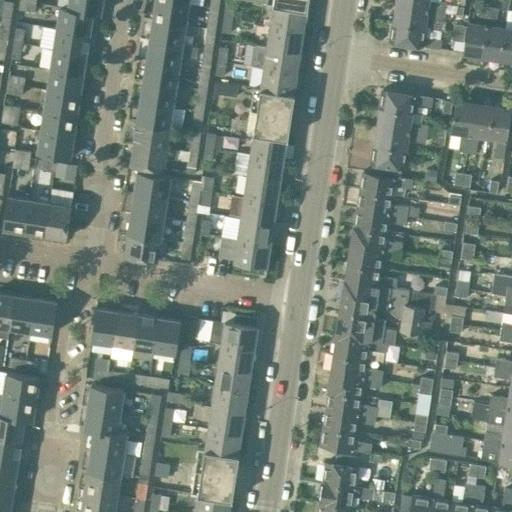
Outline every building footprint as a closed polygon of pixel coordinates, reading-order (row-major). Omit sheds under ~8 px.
[(13,1),(6,0),(3,0),(1,19),(10,21),(13,1)] [(36,2),(24,0),(19,0),(19,8),(35,11),(36,2)] [(102,0),(69,0),(68,7),(101,12),(102,0)] [(189,1),(182,0),(155,0),(153,17),(186,22),(189,1)] [(267,0),(267,2),(273,3),(307,8),(308,8),(308,0),(267,0)] [(396,0),(396,3),(446,11),(447,2),(434,0),(396,0)] [(225,2),(223,17),(232,18),(234,4),(225,2)] [(273,3),(270,24),(303,29),(307,8),(273,3)] [(446,11),(396,3),(393,21),(425,26),(426,17),(444,20),(446,11)] [(452,12),(462,14),(463,6),(454,4),(452,12)] [(464,51),(485,55),(493,6),(481,4),(478,23),(468,21),(464,51)] [(101,13),(101,12),(68,7),(61,6),(58,26),(90,31),(93,12),(101,13)] [(499,7),(493,6),(485,55),(501,57),(505,27),(496,26),(499,7)] [(211,9),(209,25),(217,26),(219,11),(211,9)] [(183,42),(186,22),(153,17),(150,37),(183,42)] [(231,32),(232,18),(223,17),(221,31),(231,32)] [(0,40),(7,41),(10,21),(1,19),(0,25),(0,40)] [(425,26),(393,21),(390,41),(422,46),(440,48),(441,38),(440,38),(442,29),(425,26)] [(466,25),(454,23),(453,31),(465,33),(466,25)] [(303,29),(270,24),(267,46),(300,51),(302,42),(301,42),(303,29)] [(215,42),(217,26),(209,25),(206,41),(215,42)] [(16,26),(13,42),(22,43),(25,28),(16,26)] [(55,47),(87,52),(90,31),(58,26),(55,47)] [(511,58),(511,28),(505,27),(501,57),(511,58)] [(453,31),(452,39),(464,41),(465,33),(453,31)] [(150,37),(147,58),(179,63),(181,54),(197,56),(199,45),(183,42),(150,37)] [(454,40),(453,48),(463,50),(465,41),(454,40)] [(20,58),(22,43),(13,42),(11,57),(20,58)] [(264,65),(297,70),(299,58),(300,51),(267,46),(255,44),(252,63),(264,65)] [(229,46),(219,45),(217,59),(227,61),(229,46)] [(84,73),(87,52),(55,47),(52,68),(84,73)] [(204,53),(202,67),(211,68),(213,54),(204,53)] [(176,84),(179,63),(147,58),(144,79),(176,84)] [(225,75),(227,61),(217,59),(215,74),(225,75)] [(297,70),(264,65),(261,86),(294,91),(297,70)] [(208,85),(211,68),(202,67),(200,84),(208,85)] [(49,89),(80,94),(84,73),(52,68),(49,89)] [(8,74),(7,83),(23,85),(25,76),(8,74)] [(176,84),(144,79),(141,99),(173,104),(176,84)] [(215,81),(214,93),(223,94),(225,82),(215,81)] [(22,94),(23,85),(7,83),(5,92),(22,94)] [(247,131),(253,132),(287,137),(288,137),(295,91),(294,91),(261,86),(254,85),(247,131)] [(383,88),(380,108),(412,113),(412,111),(414,102),(432,105),(434,95),(383,88)] [(77,115),(80,94),(49,89),(45,110),(77,115)] [(198,97),(196,108),(205,109),(206,98),(198,97)] [(141,99),(137,120),(170,125),(170,124),(181,126),(184,107),(173,106),(173,104),(141,99)] [(443,111),(450,112),(452,100),(444,99),(443,111)] [(456,99),(449,145),(460,147),(459,149),(468,150),(475,102),(456,99)] [(477,152),(480,133),(489,135),(493,105),(475,102),(468,150),(477,152)] [(4,103),(1,121),(17,124),(20,106),(4,103)] [(505,156),(507,138),(511,108),(493,105),(489,135),(498,136),(495,154),(505,156)] [(202,125),(205,109),(196,108),(193,124),(202,125)] [(412,111),(412,113),(380,108),(378,124),(428,132),(429,123),(421,122),(423,113),(412,111)] [(74,136),(77,115),(45,110),(42,131),(74,136)] [(170,125),(137,120),(134,141),(167,146),(170,125)] [(428,132),(378,124),(375,144),(406,149),(408,138),(426,141),(428,132)] [(445,136),(446,128),(434,126),(433,134),(445,136)] [(74,136),(42,131),(39,151),(71,156),(74,136)] [(287,137),(253,132),(250,153),(283,158),(287,137)] [(207,133),(205,147),(215,148),(217,134),(207,133)] [(192,134),(189,149),(198,151),(201,135),(192,134)] [(445,136),(433,134),(432,142),(444,143),(445,136)] [(178,148),(167,146),(134,141),(131,161),(163,166),(165,156),(177,158),(178,148)] [(404,166),(406,149),(375,144),(370,171),(401,175),(402,166),(404,166)] [(213,162),(215,148),(205,147),(203,161),(213,162)] [(28,168),(31,151),(15,148),(12,166),(28,168)] [(196,166),(198,151),(189,149),(187,165),(196,166)] [(250,153),(247,174),(280,179),(283,158),(250,153)] [(42,158),(40,168),(55,170),(56,160),(42,158)] [(57,161),(55,175),(75,178),(77,164),(57,161)] [(436,180),(437,169),(426,168),(425,178),(436,180)] [(135,191),(167,196),(170,175),(138,170),(135,191)] [(401,175),(370,171),(364,170),(361,190),(391,194),(393,184),(411,187),(413,177),(401,175)] [(456,171),(454,182),(462,184),(463,172),(456,171)] [(470,185),(471,173),(463,172),(462,184),(470,185)] [(280,179),(247,174),(244,195),(277,200),(280,179)] [(205,175),(203,189),(212,191),(214,177),(205,175)] [(497,192),(499,180),(491,179),(489,191),(497,192)] [(201,185),(192,184),(190,200),(199,201),(201,185)] [(46,234),(67,237),(74,191),(53,187),(51,201),(46,234)] [(210,205),(212,191),(203,189),(200,203),(210,205)] [(361,190),(358,207),(389,212),(407,215),(418,217),(419,208),(390,203),(391,194),(361,190)] [(164,217),(167,196),(135,191),(131,212),(164,217)] [(449,194),(448,202),(460,204),(461,196),(449,194)] [(25,230),(30,198),(8,195),(3,227),(25,230)] [(244,195),(240,216),(274,222),(277,200),(244,195)] [(30,198),(25,230),(46,234),(51,201),(30,198)] [(196,222),(199,201),(190,200),(186,221),(196,222)] [(479,214),(481,206),(469,205),(468,213),(479,214)] [(407,215),(389,212),(358,207),(356,224),(386,229),(387,220),(406,223),(407,215)] [(164,217),(131,212),(128,233),(160,238),(164,217)] [(274,222),(240,216),(237,237),(270,243),(274,222)] [(200,232),(209,234),(211,220),(202,218),(200,232)] [(456,230),(457,222),(445,220),(444,228),(456,230)] [(196,222),(186,221),(183,242),(192,243),(196,222)] [(465,231),(476,232),(478,225),(466,223),(465,231)] [(386,229),(356,224),(354,224),(352,243),(402,251),(405,233),(386,229)] [(157,259),(160,238),(128,233),(125,254),(157,259)] [(265,274),(270,243),(237,237),(222,235),(219,256),(234,259),(234,260),(243,261),(241,270),(264,273),(264,274),(265,274)] [(474,250),(475,243),(463,241),(462,249),(474,250)] [(190,259),(192,243),(183,242),(181,257),(190,259)] [(349,261),(380,266),(382,256),(400,259),(402,251),(352,243),(349,261)] [(451,257),(453,249),(441,248),(440,256),(451,257)] [(473,258),(474,250),(462,249),(461,257),(473,258)] [(438,264),(450,265),(451,257),(440,256),(438,264)] [(379,275),(380,266),(349,261),(346,279),(396,287),(397,278),(379,275)] [(495,273),(492,291),(507,294),(511,294),(511,275),(510,275),(495,273)] [(345,279),(340,310),(373,315),(375,316),(377,308),(393,310),(398,316),(401,317),(399,331),(430,336),(434,311),(443,312),(444,303),(446,294),(434,292),(396,287),(346,279),(345,279)] [(468,288),(469,280),(457,279),(456,286),(468,288)] [(435,284),(434,292),(446,294),(447,286),(435,284)] [(468,288),(456,286),(455,294),(467,296),(468,288)] [(0,335),(8,337),(9,327),(15,293),(0,290),(0,335)] [(36,296),(15,293),(9,327),(31,330),(36,296)] [(36,296),(31,330),(52,334),(57,299),(36,296)] [(444,303),(443,312),(445,313),(444,321),(451,322),(463,323),(464,315),(465,306),(454,304),(444,303)] [(112,343),(117,310),(96,307),(91,339),(112,343)] [(138,313),(117,310),(112,343),(117,343),(133,346),(138,313)] [(375,316),(373,315),(340,310),(337,334),(388,341),(394,342),(396,328),(385,326),(386,317),(375,316)] [(209,340),(221,342),(254,347),(259,316),(258,315),(258,316),(235,312),(233,321),(224,319),(224,321),(213,319),(209,340)] [(511,312),(504,312),(501,330),(511,331),(511,312)] [(154,349),(159,317),(138,313),(133,346),(137,347),(154,349)] [(180,320),(159,317),(154,349),(156,350),(175,353),(180,320)] [(451,322),(450,329),(461,331),(463,323),(451,322)] [(511,331),(501,330),(500,338),(511,339),(511,331)] [(386,350),(388,341),(337,334),(336,334),(337,334),(335,352),(366,357),(368,348),(386,350)] [(251,368),(254,347),(221,342),(218,363),(251,368)] [(191,359),(193,344),(184,343),(182,358),(191,359)] [(425,349),(424,357),(436,359),(437,351),(425,349)] [(457,359),(458,351),(447,350),(445,357),(457,359)] [(332,371),(364,375),(382,378),(383,369),(365,366),(366,357),(335,352),(332,371)] [(24,368),(26,358),(10,355),(8,365),(24,368)] [(444,365),(456,367),(457,359),(445,357),(444,365)] [(511,359),(497,357),(496,366),(511,368),(511,359)] [(40,370),(41,360),(26,358),(24,368),(40,370)] [(191,359),(182,358),(180,372),(188,374),(191,359)] [(248,390),(251,368),(218,363),(214,385),(248,390)] [(511,368),(496,366),(495,375),(511,377),(511,383),(511,387),(511,368)] [(93,377),(108,379),(110,370),(94,367),(93,377)] [(125,372),(110,370),(108,379),(124,382),(125,372)] [(381,387),(382,378),(364,375),(332,371),(329,389),(361,394),(362,384),(381,387)] [(40,377),(6,372),(3,393),(36,398),(40,377)] [(137,382),(152,385),(154,375),(138,373),(137,382)] [(170,378),(154,375),(152,385),(168,387),(170,378)] [(433,378),(421,376),(420,384),(432,385),(433,378)] [(441,387),(440,395),(451,397),(452,389),(454,379),(442,377),(441,387)] [(88,405),(122,410),(125,389),(91,384),(88,405)] [(432,385),(420,384),(419,392),(430,393),(432,385)] [(244,409),(248,390),(214,385),(211,404),(244,409)] [(511,405),(511,387),(494,385),(493,394),(492,394),(490,402),(511,405)] [(327,407),(358,412),(376,415),(378,406),(359,403),(361,394),(329,389),(329,390),(330,390),(327,407)] [(168,390),(167,400),(182,402),(184,392),(168,390)] [(0,413),(33,419),(36,398),(3,393),(0,411),(0,413)] [(451,397),(440,395),(437,413),(448,415),(451,397)] [(152,398),(149,414),(157,415),(160,399),(152,398)] [(474,401),(472,417),(488,419),(487,421),(506,424),(511,424),(511,405),(490,402),(490,403),(474,401)] [(241,431),(244,409),(211,404),(208,426),(241,431)] [(119,431),(122,410),(88,405),(85,426),(119,431)] [(166,406),(164,419),(173,420),(175,408),(166,406)] [(375,423),(376,415),(358,412),(327,407),(325,425),(355,430),(357,420),(375,423)] [(33,420),(33,419),(0,413),(0,434),(22,438),(25,419),(29,420),(33,420)] [(427,415),(415,413),(414,421),(426,422),(427,415)] [(149,414),(146,435),(154,436),(157,415),(149,414)] [(164,419),(162,435),(171,436),(173,420),(164,419)] [(426,422),(414,421),(412,438),(421,439),(425,430),(426,422)] [(485,439),(503,442),(511,442),(511,424),(506,424),(487,421),(486,430),(485,439)] [(435,422),(434,430),(446,432),(447,424),(435,422)] [(355,430),(325,425),(322,444),(370,451),(372,442),(354,439),(355,430)] [(119,432),(119,431),(85,426),(85,427),(89,428),(94,429),(91,448),(124,453),(127,433),(119,432)] [(208,426),(205,447),(238,452),(241,431),(208,426)] [(434,431),(431,450),(461,454),(466,455),(467,446),(462,445),(463,436),(434,431)] [(0,434),(0,456),(19,459),(22,438),(0,434)] [(151,457),(154,436),(146,435),(143,456),(151,457)] [(412,438),(409,437),(408,445),(420,447),(421,439),(412,438)] [(511,442),(503,442),(485,439),(482,457),(509,462),(511,462),(511,442)] [(194,469),(235,476),(239,452),(238,452),(205,447),(198,446),(194,469)] [(88,469),(121,474),(124,453),(91,448),(88,469)] [(338,452),(336,462),(327,461),(324,480),(354,484),(358,455),(338,452)] [(370,459),(382,461),(383,453),(371,452),(370,459)] [(0,477),(16,480),(19,459),(0,456),(0,477)] [(151,457),(143,456),(140,476),(148,478),(151,457)] [(431,456),(429,468),(437,469),(438,457),(431,456)] [(437,469),(444,470),(446,458),(438,457),(437,469)] [(168,476),(170,463),(157,461),(155,474),(168,476)] [(468,474),(476,475),(478,463),(470,462),(468,474)] [(486,464),(478,463),(476,475),(484,476),(486,464)] [(118,494),(121,474),(88,469),(85,489),(118,494)] [(191,491),(198,492),(231,497),(232,498),(235,476),(194,469),(191,491)] [(145,498),(148,478),(140,476),(137,497),(145,498)] [(0,498),(13,501),(16,480),(0,477),(0,498)] [(383,489),(385,479),(375,477),(374,488),(383,489)] [(435,477),(432,496),(429,511),(449,511),(452,499),(442,498),(445,478),(435,477)] [(354,484),(324,480),(324,481),(324,480),(321,500),(351,505),(352,495),(372,498),(373,488),(354,484)] [(452,499),(449,511),(470,511),(475,483),(465,481),(464,485),(454,483),(452,499)] [(475,483),(470,511),(490,511),(492,505),(482,503),(485,484),(475,483)] [(490,511),(511,511),(511,508),(511,488),(504,487),(501,507),(492,505),(490,511)] [(93,511),(115,511),(118,494),(85,489),(82,510),(93,511)] [(382,497),(394,499),(395,491),(383,489),(382,497)] [(162,494),(152,492),(150,506),(159,508),(162,494)] [(194,511),(228,511),(231,497),(198,492),(194,511)] [(399,511),(429,511),(432,496),(412,493),(412,494),(403,492),(399,511)] [(134,511),(142,511),(145,498),(137,497),(134,511)] [(0,511),(10,511),(13,501),(0,498),(0,511)] [(349,511),(351,505),(321,500),(319,511),(349,511)]
